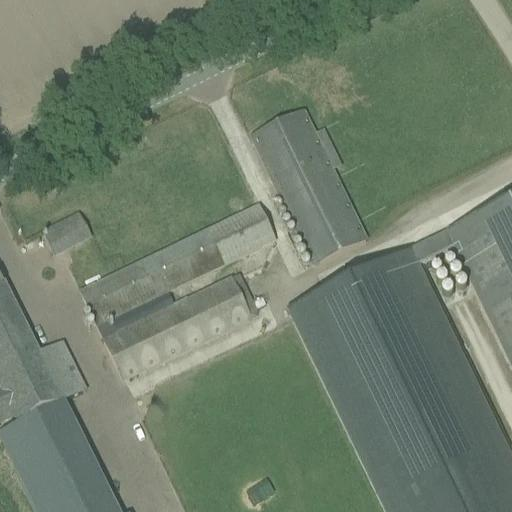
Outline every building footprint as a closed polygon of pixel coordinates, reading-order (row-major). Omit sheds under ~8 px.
[(303,117),(251,142),(313,271),(365,246),(303,117)] [(511,204),(286,313),(381,511),(511,511),(511,461),(420,270),(453,254),(511,375),(511,204)] [(258,210),(80,296),(88,313),(123,384),(251,323),(232,283),(174,311),(167,296),(275,244),(267,229),(258,210)] [(77,218),(44,235),(56,259),(90,242),(77,218)] [(1,439),(36,511),(114,511),(63,406),(87,394),(63,345),(39,357),(0,279),(0,427),(15,421),(19,430),(1,439)] [(261,302),(253,306),(257,314),(266,310),(261,302)] [(251,492),(252,503),(273,500),(272,489),(251,492)]
